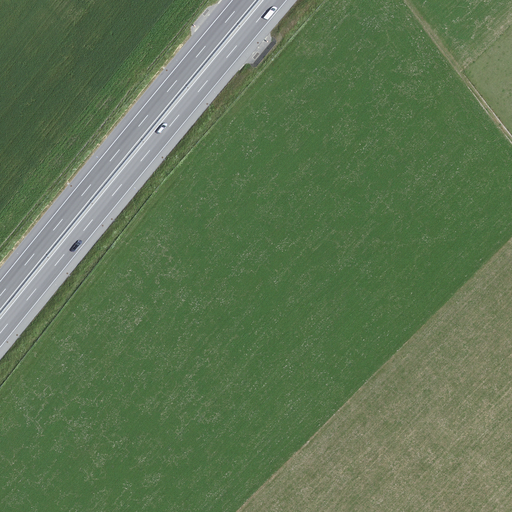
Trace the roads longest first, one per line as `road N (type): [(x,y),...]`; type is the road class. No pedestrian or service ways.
road 1 (motorway): [(0,334),(274,0)]
road 2 (motorway): [(243,0),(0,295)]
